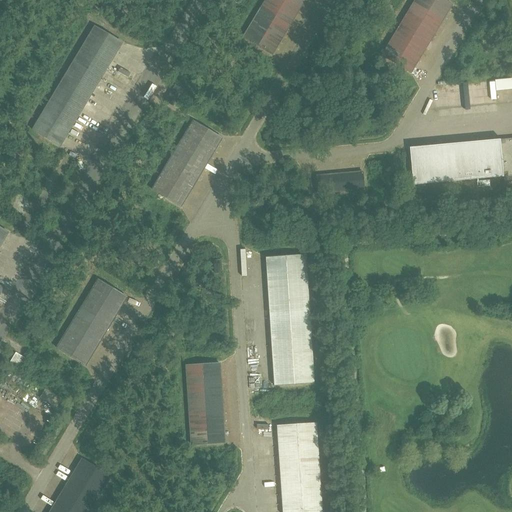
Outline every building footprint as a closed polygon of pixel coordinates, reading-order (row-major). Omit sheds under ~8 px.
[(265,0),(243,38),(272,55),(304,0),(265,0)] [(415,0),(382,56),(410,73),(451,5),(443,0),(415,0)] [(32,130),(60,147),(121,44),(94,27),(32,130)] [(442,68),(445,63),(436,56),(432,62),(442,68)] [(119,83),(125,78),(118,70),(112,75),(119,83)] [(127,79),(141,84),(143,78),(129,73),(127,79)] [(496,91),(511,89),(511,78),(495,80),(496,91)] [(152,190),(180,207),(221,139),(193,122),(152,190)] [(511,138),(411,148),(415,185),(504,177),(511,175),(511,138)] [(315,177),(317,194),(364,190),(362,172),(315,177)] [(266,258),(274,384),(274,386),(313,384),(305,255),(266,258)] [(213,260),(214,274),(222,274),(221,260),(213,260)] [(57,348),(85,366),(126,298),(98,281),(57,348)] [(186,366),(187,384),(191,445),(224,443),(219,364),(186,366)] [(15,373),(11,381),(19,385),(23,377),(15,373)] [(5,392),(3,396),(11,400),(13,395),(5,392)] [(277,426),(282,511),(321,511),(316,423),(277,426)] [(50,511),(89,511),(110,477),(82,460),(50,511)]
